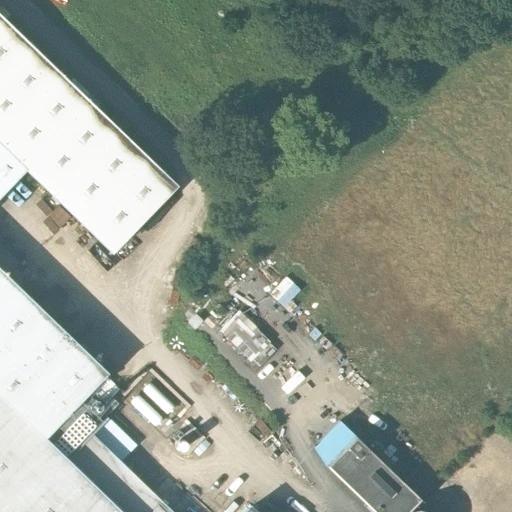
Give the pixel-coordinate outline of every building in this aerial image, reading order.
[(0,511),(258,511),(250,504),(242,511),(181,511),(78,413),(115,374),(14,277),(25,265),(0,240),(0,202),(28,173),(111,253),(179,183),(0,12),(0,511)] [(287,305),(305,287),(291,272),(272,290),(287,305)] [(207,330),(214,321),(195,306),(187,314),(207,330)] [(224,324),(264,365),(281,348),(242,307),(224,324)] [(300,404),(319,386),(288,354),(270,372),(300,404)] [(142,391),(135,399),(164,426),(185,402),(150,371),(137,385),(142,391)] [(343,423),(316,450),(358,496),(375,511),(402,511),(423,492),(343,423)] [(511,446),(498,434),(488,446),(511,467),(511,446)] [(443,511),(423,492),(402,511),(443,511)]
